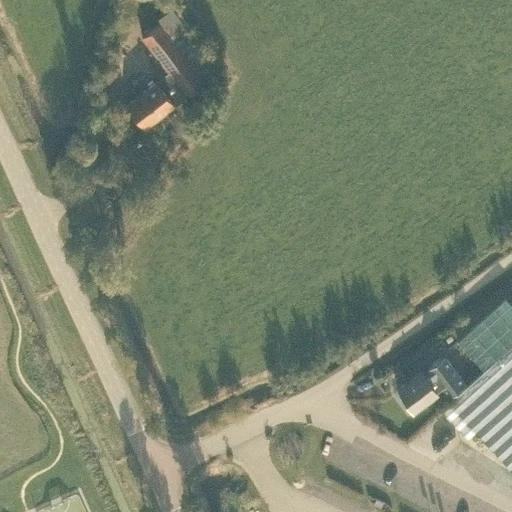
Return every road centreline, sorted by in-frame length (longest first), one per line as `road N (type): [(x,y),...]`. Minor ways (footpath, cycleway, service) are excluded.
road 1 (tertiary): [(154,471),(0,135)]
road 2 (unclassified): [(511,259),(307,398)]
road 3 (residential): [(511,506),(307,398)]
road 4 (unclassified): [(307,398),(154,471)]
